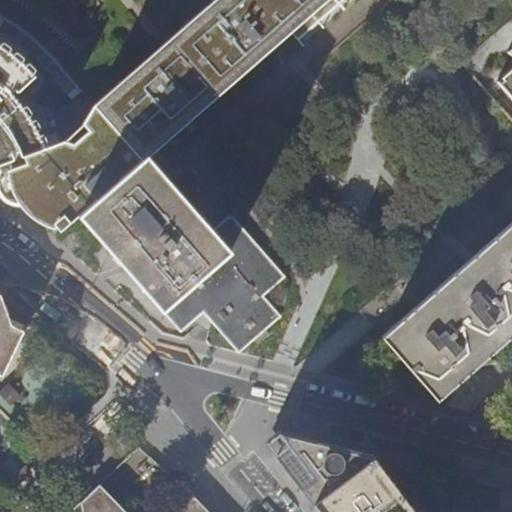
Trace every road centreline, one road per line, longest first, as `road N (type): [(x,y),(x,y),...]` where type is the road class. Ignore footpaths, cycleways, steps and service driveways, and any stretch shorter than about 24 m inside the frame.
road 1 (residential): [(161,376),(274,396),(511,458)]
road 2 (residential): [(0,243),(161,376)]
road 3 (residential): [(161,376),(273,511)]
